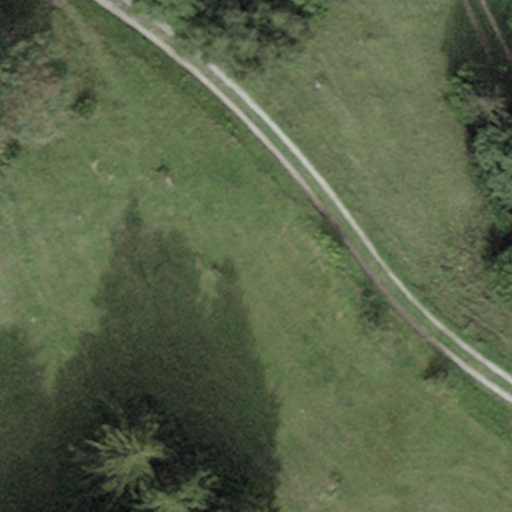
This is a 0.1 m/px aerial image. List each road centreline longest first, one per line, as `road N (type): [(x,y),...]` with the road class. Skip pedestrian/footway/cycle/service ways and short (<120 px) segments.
road 1 (track): [(110,0),(200,57),(419,318),(511,382)]
road 2 (track): [(511,127),(460,0)]
